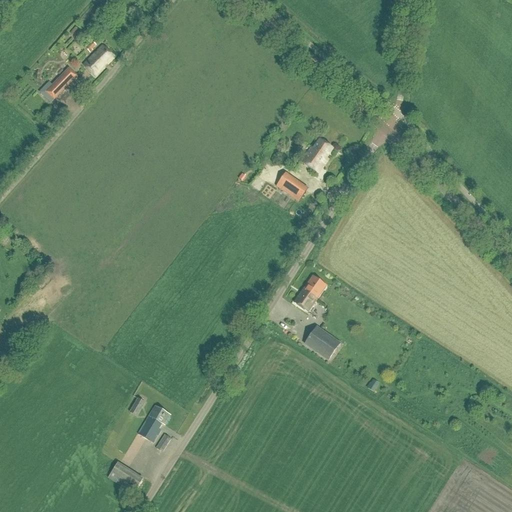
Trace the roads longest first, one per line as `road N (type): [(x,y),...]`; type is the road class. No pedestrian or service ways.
road 1 (unclassified): [(137,511),(384,130)]
road 2 (track): [(175,0),(0,200)]
road 3 (tertiary): [(384,130),(238,0)]
road 4 (tertiary): [(511,262),(384,130)]
road 5 (unclassified): [(384,130),(397,113),(412,0)]
